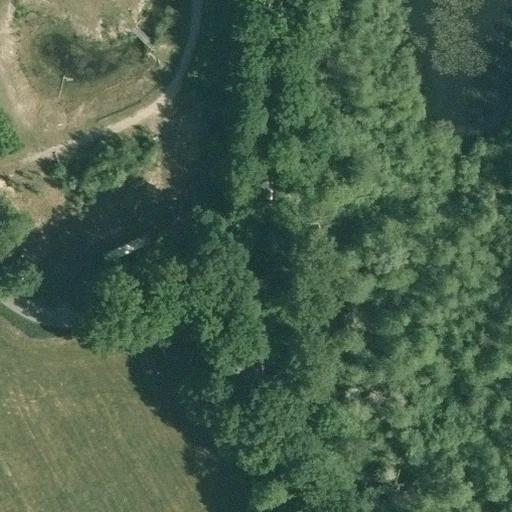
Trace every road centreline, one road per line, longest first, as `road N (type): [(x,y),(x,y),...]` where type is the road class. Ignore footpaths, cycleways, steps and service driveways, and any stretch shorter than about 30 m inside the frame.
road 1 (tertiary): [(258,247),(272,0)]
road 2 (unclassified): [(198,318),(157,310),(52,318),(0,292)]
road 3 (tertiary): [(256,395),(258,247)]
road 4 (tertiary): [(318,511),(256,395)]
